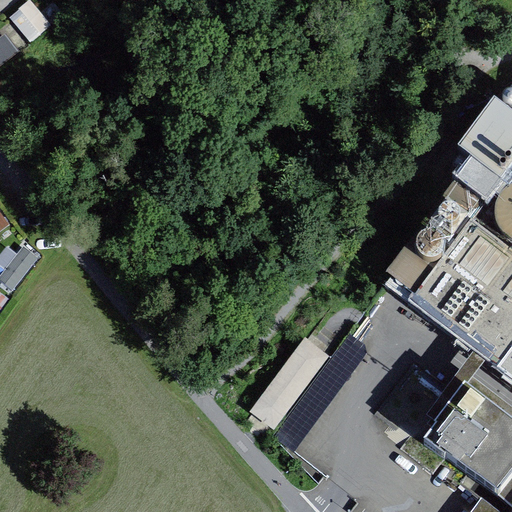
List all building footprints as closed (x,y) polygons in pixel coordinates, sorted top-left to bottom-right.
[(50,25),(30,2),(11,19),(31,42),(50,25)] [(4,34),(0,37),(0,65),(18,51),(4,34)] [(511,377),(511,123),(500,114),(462,165),(505,197),(484,224),(421,311),(511,377)] [(0,231),(8,225),(0,214),(0,231)] [(17,255),(7,248),(0,257),(0,264),(6,269),(0,277),(0,281),(12,291),(37,258),(23,247),(17,255)] [(0,311),(8,301),(0,294),(0,311)] [(276,435),(333,360),(309,341),(251,416),(276,435)] [(511,405),(484,383),(438,444),(511,504),(511,405)]
